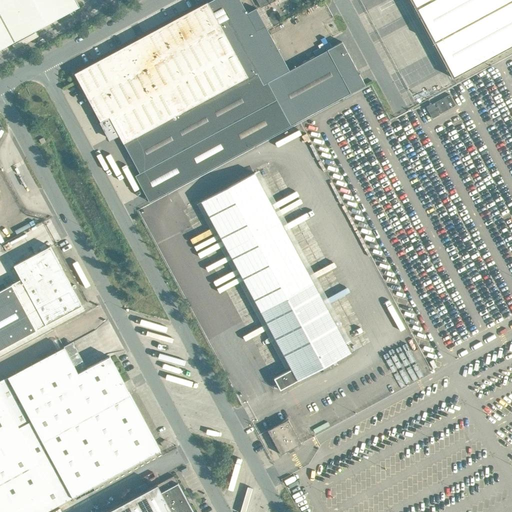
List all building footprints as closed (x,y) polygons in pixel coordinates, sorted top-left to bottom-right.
[(0,0),(0,13),(15,41),(79,6),(76,0),(0,0)] [(123,143),(255,70),(217,0),(212,0),(208,2),(74,73),(100,122),(109,117),(123,143)] [(289,70),(265,25),(256,9),(247,13),(240,0),(217,0),(255,70),(263,85),(289,70)] [(511,45),(511,0),(410,0),(453,78),(511,45)] [(0,48),(15,41),(0,13),(0,48)] [(365,85),(342,42),(327,50),(350,93),(365,85)] [(350,93),(327,50),(289,70),(263,85),(271,100),(287,127),(350,93)] [(271,100),(263,85),(255,70),(123,143),(139,173),(271,100)] [(427,107),(433,117),(456,105),(450,94),(427,107)] [(149,202),(287,127),(271,100),(139,173),(135,175),(149,202)] [(254,173),(210,196),(201,201),(260,310),(313,281),(254,173)] [(50,246),(41,251),(14,265),(21,279),(46,324),(82,305),(50,246)] [(0,348),(46,324),(21,279),(0,290),(0,348)] [(351,351),(313,281),(260,310),(292,368),(298,380),(351,351)] [(160,450),(133,399),(110,356),(78,373),(64,346),(0,380),(0,392),(20,429),(33,423),(73,497),(160,450)] [(298,380),(292,368),(274,378),(280,389),(298,380)] [(20,429),(0,392),(0,511),(45,511),(73,497),(33,423),(20,429)] [(268,430),(280,454),(288,450),(290,453),(295,450),(293,448),(301,443),(288,419),(280,423),(278,421),(274,423),(276,426),(268,430)] [(193,511),(174,475),(105,511),(193,511)]
